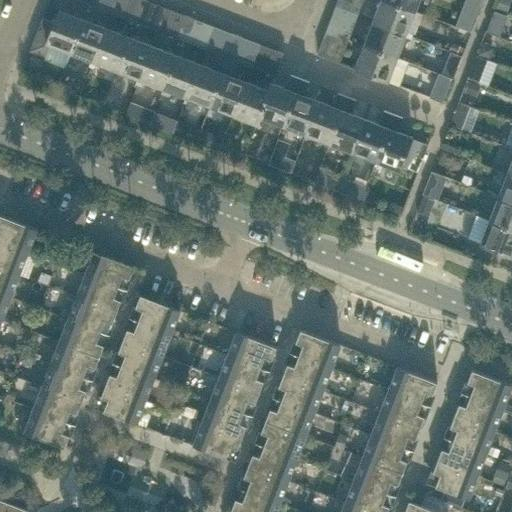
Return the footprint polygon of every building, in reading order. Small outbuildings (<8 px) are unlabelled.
[(138,0),(96,0),(94,5),(131,19),(135,7),(138,0)] [(138,0),(135,7),(145,11),(149,0),(138,0)] [(186,14),(149,0),(145,11),(140,22),(177,36),(182,25),(186,14)] [(337,0),(328,24),(340,28),(351,32),(363,0),(337,0)] [(407,30),(416,9),(392,0),(380,0),(373,20),(412,35),(413,32),(407,30)] [(392,0),(416,9),(419,0),(392,0)] [(140,22),(145,11),(135,7),(131,19),(140,22)] [(44,17),(31,49),(47,55),(51,43),(71,51),(84,18),(61,9),(60,8),(55,21),(44,17)] [(182,25),(191,29),(196,18),(186,14),(182,25)] [(92,66),(107,27),(84,18),(71,51),(92,59),(90,65),(92,66)] [(191,29),(187,40),(224,54),(229,43),(233,32),(196,18),(191,29)] [(412,37),(412,35),(373,20),(365,42),(398,55),(406,35),(412,37)] [(336,38),(340,28),(328,24),(325,34),(336,38)] [(187,40),(191,29),(182,25),(177,36),(187,40)] [(118,69),(130,36),(107,27),(92,66),(95,67),(97,61),(118,69)] [(340,28),(336,38),(347,42),(351,32),(340,28)] [(229,43),(238,46),(242,36),(233,32),(229,43)] [(347,42),(325,34),(318,52),(340,60),(347,42)] [(139,83),(153,45),(130,36),(118,69),(138,77),(136,83),(139,83)] [(278,49),(242,36),(238,46),(233,58),(240,60),(269,72),(278,49)] [(462,53),(465,46),(453,41),(450,49),(462,53)] [(409,59),(398,55),(365,42),(356,66),(355,66),(355,67),(400,84),(409,59)] [(233,58),(238,46),(229,43),(224,54),(229,56),(233,58)] [(164,87),(177,53),(153,45),(139,83),(141,84),(143,79),(164,87)] [(275,74),(284,52),(278,49),(269,72),(275,74)] [(185,101),(200,62),(177,53),(164,87),(185,95),(183,100),(185,101)] [(477,54),(469,76),(479,80),(488,58),(477,54)] [(211,105),(224,71),(200,62),(185,101),(187,102),(190,96),(211,105)] [(224,71),(211,105),(232,113),(230,118),(232,119),(247,80),(224,71)] [(283,124),(301,77),(291,73),(285,86),(272,81),(260,114),(260,115),(258,120),(261,121),(263,116),(283,124)] [(306,94),(310,80),(301,77),(283,124),(304,132),(302,137),(304,138),(319,99),(306,94)] [(476,95),(481,84),(470,79),(465,91),(476,95)] [(271,81),(268,89),(247,80),(232,119),(234,120),(236,114),(256,122),(257,123),(258,120),(260,115),(260,114),(272,81),(271,81)] [(435,86),(432,96),(443,100),(447,91),(435,86)] [(330,142),(348,95),(338,91),(331,104),(319,99),(304,138),(307,138),(309,133),(330,142)] [(353,112),(357,98),(348,95),(330,142),(350,150),(348,155),(351,155),(365,117),(353,112)] [(459,100),(450,123),(462,127),(470,104),(459,100)] [(376,159),(394,113),(384,109),(378,122),(365,117),(351,155),(353,156),(355,151),(376,159)] [(394,113),(376,159),(399,168),(398,169),(400,169),(403,161),(420,168),(428,145),(411,139),(413,135),(412,134),(411,135),(399,130),(403,117),(403,116),(394,113)] [(202,127),(197,140),(220,149),(225,136),(202,127)] [(320,165),(315,180),(338,188),(341,179),(326,174),(328,168),(320,165)] [(511,173),(508,172),(500,193),(494,191),(493,193),(511,200),(511,173)] [(342,178),(338,189),(360,198),(365,186),(342,178)] [(430,209),(435,197),(424,193),(419,204),(430,209)] [(511,200),(493,193),(493,195),(498,198),(490,219),(511,227),(511,200)] [(37,227),(1,213),(0,212),(0,238),(29,250),(37,227)] [(511,227),(490,219),(482,239),(476,237),(475,239),(481,241),(480,243),(511,254),(511,227)] [(0,264),(20,273),(29,250),(0,238),(0,264)] [(127,283),(135,264),(95,249),(86,272),(118,284),(120,280),(127,283)] [(0,291),(11,295),(20,273),(0,264),(0,291)] [(117,288),(118,284),(86,272),(77,294),(117,310),(124,291),(117,288)] [(0,317),(2,318),(11,295),(0,291),(0,317)] [(180,308),(142,293),(141,293),(133,312),(141,315),(139,319),(172,331),(180,308)] [(110,329),(117,310),(77,294),(69,317),(101,329),(102,326),(110,329)] [(100,333),(101,329),(69,317),(60,340),(100,355),(107,336),(100,333)] [(163,354),(172,331),(139,319),(138,322),(131,320),(123,339),(163,354)] [(332,366),(341,343),(301,328),(294,347),(301,350),(300,353),(332,366)] [(277,345),(276,345),(237,330),(228,353),(261,365),(262,361),(270,364),(277,345)] [(154,377),(163,354),(123,339),(116,358),(123,360),(122,364),(154,377)] [(92,374),(100,355),(60,340),(51,363),(84,375),(85,371),(92,374)] [(259,369),(261,365),(228,353),(219,375),(260,391),(267,372),(259,369)] [(323,389),(332,366),(300,353),(298,357),(291,354),(283,373),(323,389)] [(82,379),(84,375),(51,363),(42,385),(82,401),(90,382),(82,379)] [(145,400),(154,377),(122,364),(120,368),(113,365),(106,384),(145,400)] [(438,381),(433,379),(398,365),(389,388),(422,400),(423,396),(431,399),(438,381)] [(511,383),(495,377),(472,368),(465,387),(473,390),(471,394),(504,406),(511,383)] [(315,411),(323,389),(283,373),(276,392),(284,395),(282,399),(315,411)] [(252,410),(260,391),(219,375),(211,398),(244,411),(245,407),(252,410)] [(137,422),(145,400),(106,384),(99,403),(106,405),(105,409),(102,408),(101,409),(137,422)] [(75,420),(82,401),(42,385),(34,408),(66,420),(67,417),(75,420)] [(14,400),(18,392),(8,388),(5,397),(14,400)] [(420,404),(422,400),(389,388),(381,410),(421,426),(428,407),(420,404)] [(495,428),(504,406),(471,394),(470,397),(462,394),(455,413),(495,428)] [(242,414),(244,411),(211,398),(202,421),(242,436),(250,417),(242,414)] [(306,434),(315,411),(282,399),(281,403),(273,400),(266,419),(306,434)] [(65,424),(66,420),(34,408),(25,431),(65,446),(72,427),(65,424)] [(413,445),(421,426),(381,410),(372,433),(404,446),(406,442),(413,445)] [(486,451),(495,428),(455,413),(448,432),(455,435),(454,439),(486,451)] [(297,457),(306,434),(266,419),(259,438),(266,441),(265,444),(297,457)] [(235,455),(242,436),(202,421),(194,444),(229,458),(229,457),(226,456),(228,452),(235,455)] [(403,449),(404,446),(372,433),(363,456),(403,471),(410,452),(403,449)] [(478,473),(486,451),(454,439),(453,442),(445,439),(438,458),(478,473)] [(288,480),(297,457),(265,444),(263,448),(256,445),(248,464),(288,480)] [(396,490),(403,471),(363,456),(354,479),(387,491),(388,487),(396,490)] [(469,497),(478,473),(438,458),(431,477),(438,480),(436,484),(433,483),(433,484),(469,497)] [(280,503),(288,480),(248,464),(241,483),(249,486),(247,490),(280,503)] [(385,495),(387,491),(354,479),(346,501),(373,511),(387,511),(393,498),(385,495)] [(237,511),(276,511),(280,503),(247,490),(246,494),(238,491),(231,510),(237,511)] [(27,511),(29,508),(0,496),(0,511),(27,511)] [(443,511),(415,501),(410,499),(404,511),(443,511)] [(373,511),(346,501),(341,511),(373,511)]
